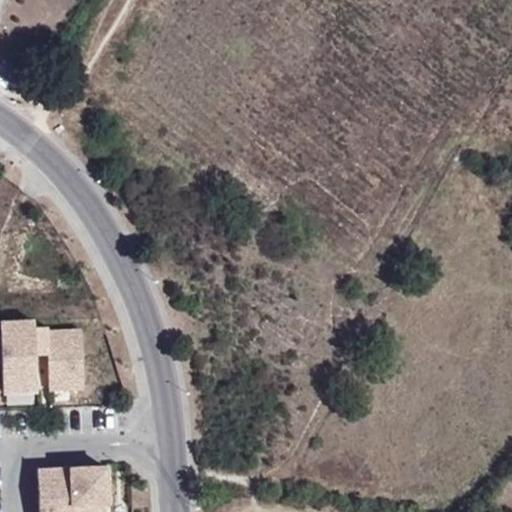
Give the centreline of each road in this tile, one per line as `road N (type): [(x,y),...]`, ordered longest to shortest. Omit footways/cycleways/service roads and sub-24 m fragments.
road 1 (unclassified): [(168,441),(165,386),(123,260),(56,162),(0,121)]
road 2 (residential): [(168,441),(26,442),(10,462),(13,511)]
